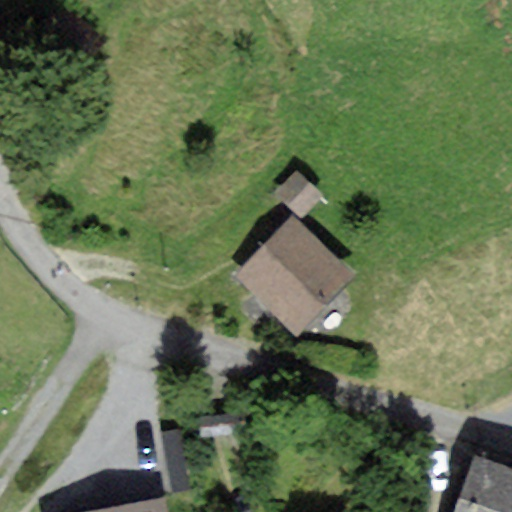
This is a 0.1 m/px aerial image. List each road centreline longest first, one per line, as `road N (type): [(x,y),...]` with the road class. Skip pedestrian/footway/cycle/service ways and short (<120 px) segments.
road 1 (residential): [(511,451),(117,324),(43,259),(0,188)]
road 2 (track): [(35,511),(104,432),(145,332)]
